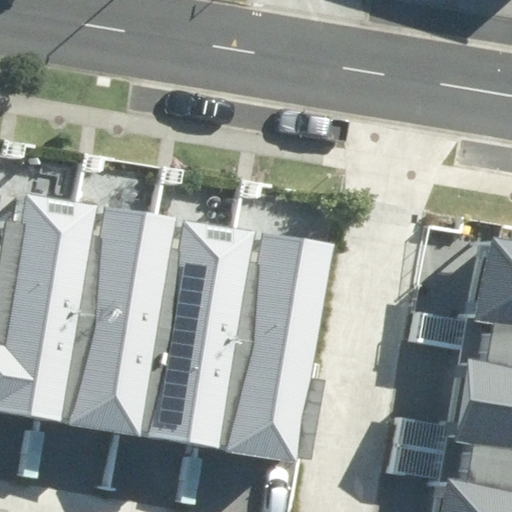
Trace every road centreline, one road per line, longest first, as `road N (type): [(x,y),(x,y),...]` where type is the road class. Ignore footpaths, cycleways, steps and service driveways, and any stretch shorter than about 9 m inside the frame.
road 1 (residential): [(329,511),(402,67)]
road 2 (residential): [(31,0),(297,49)]
